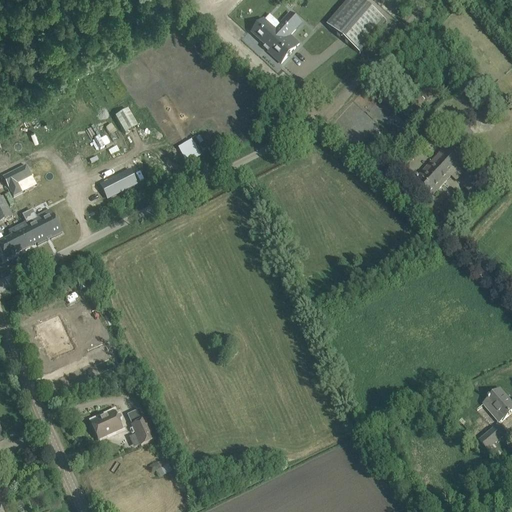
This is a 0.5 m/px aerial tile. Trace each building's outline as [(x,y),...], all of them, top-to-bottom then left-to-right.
[(241,28),(263,0),(246,0),(230,19),(241,28)] [(407,0),(350,0),(328,26),(360,53),(407,0)] [(263,21),(252,33),(265,45),(263,47),(264,48),(263,49),(268,53),(268,52),(281,64),(299,44),(296,41),(290,36),(301,24),(290,14),(280,25),(275,31),(264,22),(263,21)] [(318,31),(287,67),(297,74),(320,47),(326,52),(334,43),(318,31)] [(337,61),(314,89),(323,96),(353,60),(339,47),(331,56),(337,61)] [(126,134),(140,127),(131,109),(117,116),(126,134)] [(433,129),(428,135),(438,144),(443,138),(433,129)] [(474,135),(469,129),(457,140),(462,145),(474,135)] [(112,146),(107,135),(96,140),(92,131),(70,141),(77,155),(82,153),(84,159),(112,146)] [(0,166),(9,163),(0,140),(0,166)] [(430,199),(437,192),(450,177),(456,182),(464,174),(459,169),(465,163),(445,146),(419,175),(412,183),(430,199)] [(26,167),(12,174),(16,184),(17,183),(18,185),(32,177),(26,167)] [(107,199),(136,185),(129,172),(101,186),(107,199)] [(472,181),(464,187),(473,198),(481,191),(472,181)] [(16,184),(8,188),(13,198),(22,194),(18,185),(17,183),(16,184)] [(0,198),(0,223),(14,216),(5,196),(0,198)] [(22,215),(22,216),(26,223),(37,244),(36,245),(37,246),(62,234),(50,211),(44,214),(36,218),(32,211),(23,216),(22,215)] [(11,238),(0,242),(0,252),(4,261),(36,245),(37,244),(26,223),(8,232),(11,238)] [(54,330),(57,328),(53,319),(37,326),(42,335),(43,335),(48,348),(47,348),(52,358),(70,350),(66,340),(59,343),(54,330)] [(499,424),(503,421),(511,413),(511,404),(509,401),(508,402),(499,392),(500,391),(490,399),(489,398),(482,405),(499,424)] [(114,412),(90,424),(97,441),(122,430),(114,412)] [(144,420),(131,425),(141,446),(153,441),(144,420)] [(507,434),(498,424),(479,440),(488,450),(507,434)] [(165,460),(158,462),(161,475),(168,474),(165,460)] [(143,491),(145,490),(141,481),(121,490),(120,489),(107,495),(114,511),(118,511),(147,498),(143,491)]
